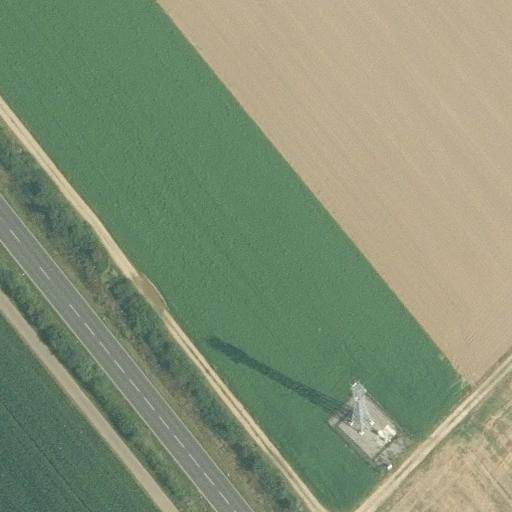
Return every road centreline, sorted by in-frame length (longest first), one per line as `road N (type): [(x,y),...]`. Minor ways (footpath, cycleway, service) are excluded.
road 1 (track): [(314,511),(0,107)]
road 2 (secondary): [(234,511),(0,218)]
road 3 (track): [(0,299),(169,511)]
road 4 (track): [(364,511),(511,361)]
